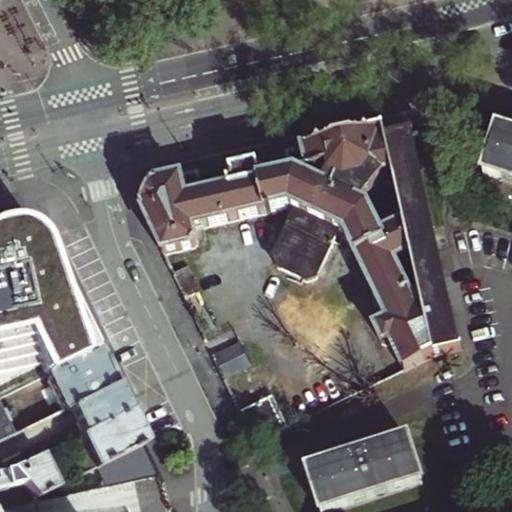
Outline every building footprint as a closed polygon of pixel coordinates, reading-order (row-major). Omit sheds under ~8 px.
[(511,137),(496,133),(483,176),(503,182),(511,184),(511,137)] [(232,183),(227,184),(229,192),(203,198),(199,176),(152,187),(139,210),(161,257),(195,250),(191,234),(287,212),(295,215),(274,261),(278,273),(305,286),(316,282),(317,280),(337,234),(343,235),(386,323),(375,328),(374,333),(380,345),(385,348),(389,346),(402,373),(433,358),(459,353),(441,273),(438,274),(425,277),(418,248),(431,245),(434,244),(431,231),(410,136),(384,142),(383,135),(287,156),(292,178),(266,183),(264,175),(260,176),(257,167),(244,170),(230,173),(232,183)] [(0,217),(0,375),(41,367),(44,373),(95,348),(43,240),(40,232),(30,223),(22,218),(14,217),(6,217),(0,217)] [(435,264),(431,245),(418,248),(425,277),(438,274),(435,264)] [(175,285),(183,302),(199,294),(187,271),(190,270),(183,256),(165,265),(175,285)] [(237,347),(211,360),(221,381),(248,368),(237,347)] [(62,408),(64,408),(112,384),(106,370),(95,348),(44,373),(62,408)] [(112,384),(64,408),(78,436),(126,412),(118,396),(112,384)] [(126,412),(78,436),(66,442),(82,472),(141,443),(136,432),(126,412)] [(37,456),(66,442),(56,421),(10,444),(19,464),(37,456)] [(366,455),(353,460),(347,462),(307,475),(319,511),(334,511),(420,483),(406,441),(370,454),(366,455)] [(350,452),(353,460),(366,455),(364,448),(358,450),(350,452)] [(33,496),(53,486),(37,456),(19,464),(10,469),(23,484),(33,496)] [(0,470),(0,488),(23,484),(10,469),(0,470)]
